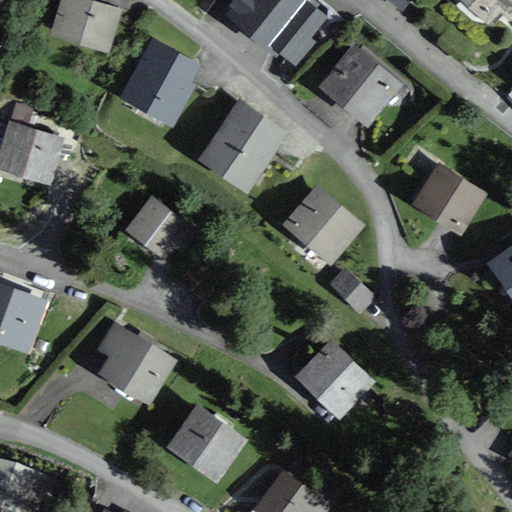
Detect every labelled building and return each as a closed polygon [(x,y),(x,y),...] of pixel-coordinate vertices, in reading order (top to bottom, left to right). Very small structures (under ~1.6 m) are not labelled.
[(124,9),(92,0),(62,0),(53,35),(112,51),(124,9)] [(311,12),(296,0),(237,0),(227,14),(277,54),(311,12)] [(511,0),(465,0),(492,23),(503,10),(511,17),(511,0)] [(203,64),(152,40),(123,101),(174,125),(203,64)] [(405,84),(354,44),(321,87),(371,126),(405,84)] [(289,133),(240,101),(200,161),(249,193),(289,133)] [(66,138),(9,122),(0,155),(0,169),(53,185),(66,138)] [(488,192),(438,163),(416,202),(465,231),(488,192)] [(365,225),(318,185),(286,223),(334,263),(365,225)] [(158,250),(181,220),(154,199),(131,228),(158,250)] [(511,245),(490,260),(511,293),(511,245)] [(376,295),(344,268),(332,283),(364,310),(376,295)] [(48,302),(0,284),(0,340),(30,351),(48,302)] [(178,355),(114,321),(98,351),(109,356),(99,375),(152,404),(178,355)] [(375,383),(331,339),(296,375),(341,418),(375,383)] [(249,438),(198,403),(168,445),(219,480),(249,438)] [(40,511),(52,478),(0,460),(0,511),(40,511)] [(317,511),(327,500),(284,469),(254,509),(258,511),(317,511)]
